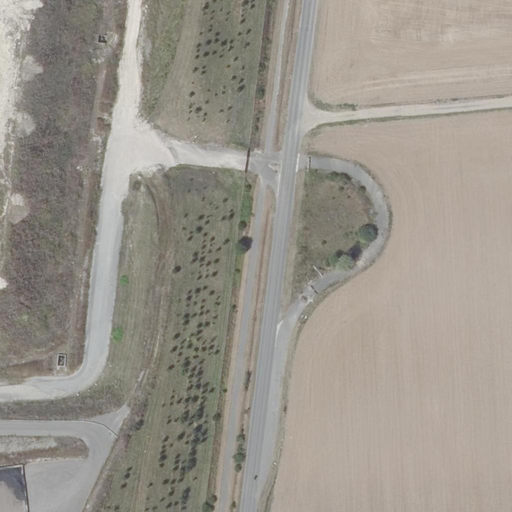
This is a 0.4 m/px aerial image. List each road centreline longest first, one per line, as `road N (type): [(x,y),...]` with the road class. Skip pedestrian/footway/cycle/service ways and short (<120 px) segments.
road 1 (tertiary): [(314,0),(254,511)]
road 2 (track): [(0,397),(60,393),(97,370),(127,164),(157,150),(247,159)]
road 3 (track): [(0,426),(81,426),(101,448),(84,484),(16,511)]
road 4 (track): [(301,116),(511,101)]
